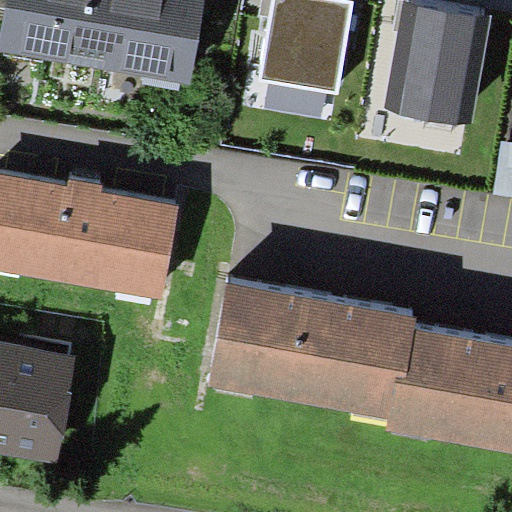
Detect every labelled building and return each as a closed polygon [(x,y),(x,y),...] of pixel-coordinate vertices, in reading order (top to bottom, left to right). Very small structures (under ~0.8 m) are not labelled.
[(5,0),(5,8),(0,33),(0,51),(189,84),(203,0),(5,0)] [(272,0),(258,81),(339,93),(354,0),(351,0),(272,0)] [(491,15),(403,0),(385,108),(473,122),(491,15)] [(511,142),(501,141),(493,193),(511,196),(511,142)] [(67,185),(0,173),(0,269),(160,298),(177,205),(101,191),(103,185),(68,179),(67,185)] [(209,387),(389,417),(396,374),(407,376),(415,330),(417,315),(226,283),(209,387)] [(511,346),(415,330),(407,376),(396,374),(389,417),(387,431),(511,451),(511,346)] [(74,355),(0,341),(0,453),(55,462),(74,355)]
